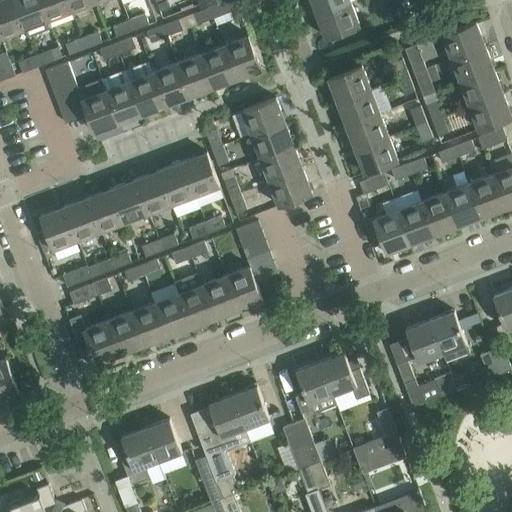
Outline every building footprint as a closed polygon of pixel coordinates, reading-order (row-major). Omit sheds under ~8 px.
[(25,27),(14,0),(0,0),(0,32),(1,36),(25,27)] [(48,18),(41,0),(14,0),(25,27),(48,18)] [(72,9),(68,0),(41,0),(48,18),(72,9)] [(95,0),(68,0),(72,9),(95,0)] [(166,0),(153,0),(157,10),(169,5),(166,0)] [(214,17),(230,11),(225,0),(210,6),(214,17)] [(349,0),(312,0),(317,12),(349,0)] [(349,0),(317,12),(326,36),(360,24),(350,0),(349,0)] [(214,17),(210,6),(194,12),(198,23),(214,17)] [(133,29),(149,23),(145,12),(129,18),(133,29)] [(133,29),(129,18),(114,24),(118,35),(133,29)] [(167,34),(183,28),(179,18),(163,24),(167,34)] [(485,44),(476,20),(443,33),(452,57),(485,44)] [(167,34),(163,24),(147,30),(151,41),(167,34)] [(86,47),(102,42),(98,31),(82,37),(86,47)] [(249,34),(230,41),(224,44),(237,77),(261,68),(249,34)] [(120,53),(135,47),(131,36),(116,42),(120,53)] [(86,47),(82,37),(66,42),(70,53),(86,47)] [(120,53),(116,42),(99,48),(104,59),(120,53)] [(426,67),(417,42),(406,47),(414,71),(426,67)] [(237,77),(224,44),(201,52),(213,86),(237,77)] [(494,68),(485,44),(452,57),(461,81),(494,68)] [(39,65),(62,56),(58,46),(35,54),(39,65)] [(213,86),(201,52),(177,61),(190,95),(213,86)] [(39,65),(35,54),(19,60),(22,71),(39,65)] [(396,78),(408,74),(402,58),(391,63),(396,78)] [(72,71),(68,60),(46,69),(50,79),(72,71)] [(190,95),(177,61),(154,70),(166,104),(190,95)] [(0,79),(16,74),(11,62),(0,65),(0,79)] [(338,100),(371,88),(362,64),(329,76),(338,100)] [(426,67),(414,71),(419,84),(431,80),(426,67)] [(503,92),(494,68),(461,81),(470,104),(498,94),(503,92)] [(166,104),(154,70),(130,79),(143,113),(166,104)] [(54,90),(76,81),(72,71),(50,79),(54,90)] [(408,74),(396,78),(403,94),(414,90),(408,74)] [(143,113),(130,79),(107,88),(119,122),(143,113)] [(58,100),(80,92),(76,81),(54,90),(58,100)] [(119,122),(107,88),(82,98),(84,102),(88,113),(95,131),(119,122)] [(380,111),(371,88),(338,100),(347,124),(380,111)] [(82,98),(80,92),(58,100),(62,111),(84,102),(82,98)] [(511,114),(503,92),(498,94),(470,104),(479,128),(511,116),(511,114)] [(276,96),(271,98),(243,109),(252,133),(285,120),(276,96)] [(431,119),(442,115),(436,99),(425,103),(431,119)] [(88,113),(84,102),(62,111),(66,121),(88,113)] [(414,125),(426,121),(420,105),(408,110),(414,125)] [(389,135),(380,111),(347,124),(356,148),(389,135)] [(442,115),(431,119),(437,135),(448,131),(442,115)] [(294,144),(285,120),(252,133),(261,157),(294,144)] [(426,121),(414,125),(420,141),(432,137),(426,121)] [(482,147),(507,138),(502,126),(478,135),(482,147)] [(216,129),(207,132),(205,133),(211,149),(222,144),(216,129)] [(356,148),(365,172),(399,159),(389,135),(356,148)] [(459,155),(474,149),(470,139),(455,145),(459,155)] [(222,144),(211,149),(217,165),(228,160),(222,144)] [(303,168),(294,144),(261,157),(270,180),(303,168)] [(459,155),(455,145),(438,152),(443,162),(459,155)] [(220,185),(207,151),(183,160),(196,194),(220,185)] [(412,173),(427,167),(422,157),(408,163),(412,173)] [(196,194),(183,160),(159,169),(172,203),(196,194)] [(412,173),(408,163),(391,170),(395,180),(412,173)] [(511,203),(511,165),(493,173),(505,206),(511,203)] [(303,168),(270,180),(279,205),(313,192),(303,168)] [(172,203),(159,169),(136,178),(149,212),(172,203)] [(363,192),(388,183),(383,171),(359,180),(363,192)] [(505,206),(493,173),(469,182),(482,215),(505,206)] [(228,196),(240,192),(234,176),(222,180),(228,196)] [(149,212),(136,178),(112,187),(125,221),(149,212)] [(482,215),(469,182),(445,191),(458,224),(482,215)] [(125,221),(112,187),(89,196),(101,229),(125,221)] [(458,224),(445,191),(422,199),(435,233),(458,224)] [(240,192),(228,196),(234,212),(246,207),(240,192)] [(101,229),(89,196),(65,205),(78,238),(101,229)] [(435,233),(422,199),(398,208),(411,242),(435,233)] [(65,205),(41,214),(53,247),(78,238),(65,205)] [(411,242),(398,208),(374,218),(387,251),(411,242)] [(210,231),(226,225),(221,214),(206,221),(210,231)] [(263,229),(259,219),(236,227),(240,238),(263,229)] [(210,231),(206,221),(190,227),(194,237),(210,231)] [(244,249),(267,240),(263,229),(240,238),(244,249)] [(163,249),(178,243),(174,232),(159,238),(163,249)] [(163,249),(159,238),(142,245),(147,256),(163,249)] [(192,256),(207,249),(203,239),(188,245),(192,256)] [(248,259),(271,250),(267,240),(244,249),(248,259)] [(192,256),(188,245),(172,252),(176,262),(192,256)] [(115,266),(131,260),(127,249),(111,256),(115,266)] [(252,269),(275,261),(271,250),(248,259),(250,266),(252,269)] [(115,266),(111,256),(95,262),(100,273),(115,266)] [(145,274),(160,268),(156,258),(141,264),(145,274)] [(256,280),(279,272),(275,261),(252,269),(256,280)] [(67,285),(91,275),(87,263),(62,273),(67,285)] [(145,274),(141,264),(124,271),(129,281),(145,274)] [(256,280),(252,269),(250,266),(226,275),(239,307),(263,298),(256,280)] [(239,307),(226,275),(203,284),(215,316),(239,307)] [(99,293),(111,289),(107,277),(94,281),(99,293)] [(99,293),(94,281),(69,291),(73,303),(99,293)] [(215,316),(203,284),(179,293),(192,325),(215,316)] [(511,324),(511,286),(493,294),(506,327),(511,324)] [(192,325),(179,293),(156,302),(166,328),(168,334),(192,325)] [(168,334),(166,328),(156,302),(132,311),(144,343),(168,334)] [(467,342),(454,309),(431,318),(443,351),(447,360),(470,351),(467,342)] [(121,352),(144,343),(132,311),(109,320),(121,352)] [(431,318),(406,327),(419,360),(443,351),(431,318)] [(109,320),(103,322),(84,329),(97,361),(121,352),(109,320)] [(501,372),(511,368),(502,344),(492,348),(501,372)] [(501,372),(492,348),(481,352),(490,376),(501,372)] [(345,351),(320,360),(333,393),(335,392),(354,385),(358,397),(370,393),(360,366),(352,369),(345,351)] [(0,397),(19,391),(6,357),(0,359),(0,397)] [(436,378),(418,384),(409,359),(397,363),(413,406),(442,395),(436,378)] [(311,410),(313,415),(340,405),(335,392),(333,393),(320,360),(296,369),(305,391),(295,395),(302,413),(311,410)] [(270,417),(257,384),(233,393),(246,426),(270,417)] [(233,393),(209,402),(218,426),(198,433),(206,455),(207,454),(222,497),(232,493),(226,476),(235,472),(227,450),(238,445),(233,431),(246,426),(233,393)] [(386,435),(397,430),(388,406),(377,410),(386,435)] [(177,436),(170,417),(146,426),(158,459),(182,450),(177,436)] [(309,464),(320,459),(304,418),(293,422),(309,464)] [(299,468),(309,464),(293,422),(283,426),(299,468)] [(122,435),(128,453),(121,455),(131,483),(150,476),(146,464),(158,459),(146,426),(122,435)] [(397,430),(386,435),(395,459),(406,455),(397,430)] [(207,454),(206,455),(196,459),(212,501),(222,497),(207,454)] [(318,487),(329,483),(320,459),(309,464),(318,487)] [(318,487),(309,464),(299,468),(308,491),(318,487)] [(33,472),(36,480),(44,477),(41,469),(33,472)] [(49,482),(37,487),(40,494),(46,511),(78,511),(79,511),(86,509),(82,497),(63,504),(56,501),(49,482)] [(389,499),(393,511),(389,511),(428,511),(419,488),(389,499)] [(228,511),(239,511),(232,493),(222,497),(228,511)] [(46,511),(40,494),(10,505),(13,511),(46,511)] [(228,511),(222,497),(212,501),(216,511),(228,511)] [(128,511),(141,511),(137,501),(126,505),(128,511)]
